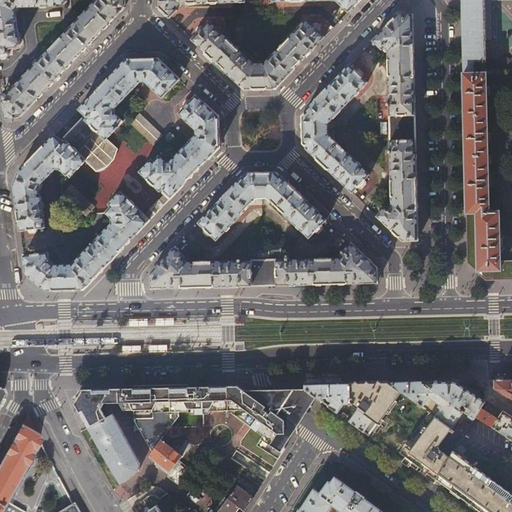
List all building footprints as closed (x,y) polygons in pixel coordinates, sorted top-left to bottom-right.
[(0,0),(0,58),(0,59),(6,58),(8,56),(7,54),(9,54),(9,50),(17,49),(20,45),(15,12),(19,7),(57,7),(57,4),(64,4),(67,1),(67,0),(0,0)] [(2,94),(5,119),(20,117),(28,109),(51,85),(76,58),(106,27),(125,8),(124,0),(97,0),(9,93),(2,94)] [(157,0),(158,7),(170,19),(177,10),(175,9),(180,4),(245,3),(244,0),(272,0),(272,2),(336,0),(348,13),(360,0),(157,0)] [(461,0),(463,74),(485,74),(485,70),(486,70),(484,0),(461,0)] [(377,216),(402,241),(417,240),(417,213),(416,164),(415,123),(414,92),(413,65),(413,28),(412,15),(397,15),(373,41),(384,52),(388,52),(389,103),(387,103),(387,106),(389,106),(390,151),(388,151),(388,153),(390,153),(391,205),(388,205),(377,216)] [(232,79),(244,90),(275,89),(298,65),(325,37),(319,32),(321,31),(321,27),(317,24),(314,24),(312,25),(306,19),(264,65),(253,65),(209,22),(204,28),(202,26),(200,26),(196,30),(196,33),(198,34),(192,40),(216,63),(232,79)] [(28,232),(31,233),(36,233),(37,230),(37,229),(45,228),(42,209),(44,207),(43,203),(41,202),(41,195),(39,195),(39,190),(40,190),(43,186),(42,185),(56,170),(57,172),(59,171),(61,169),(69,178),(86,161),(96,171),(106,167),(113,160),(117,149),(106,139),(123,122),(115,114),(115,108),(140,81),(146,81),(162,98),(180,80),(158,59),(127,60),(109,78),(91,97),(79,110),(85,115),(61,141),(55,135),(17,174),(14,185),(20,231),(28,230),(28,232)] [(303,146),(352,193),(358,187),(359,189),(362,189),(366,185),(366,182),(365,181),(370,175),(328,135),(328,124),(368,82),(362,77),(363,76),(363,73),(360,69),(356,69),(355,71),(350,65),(302,115),(303,146)] [(485,86),(485,74),(463,74),(468,245),(468,263),(486,280),(494,280),(511,279),(511,261),(500,261),(500,246),(502,246),(502,237),(499,238),(499,211),(489,212),(488,187),(491,187),(491,178),(488,179),(487,140),(489,140),(489,132),(487,132),(486,94),(488,94),(488,86),(485,86)] [(26,274),(45,290),(83,290),(122,249),(144,226),(189,180),(204,163),(219,148),(218,116),(196,96),(191,101),(189,100),(187,100),(183,104),(183,107),(185,108),(179,114),(196,130),(196,135),(171,163),(165,162),(159,157),(154,163),(151,161),(140,173),(165,196),(159,202),(158,201),(150,209),(151,210),(145,216),(121,193),(109,205),(112,207),(106,213),(112,218),(110,220),(110,222),(112,224),(72,265),(54,266),(54,263),(52,261),(50,262),(48,253),(29,255),(28,251),(24,251),(24,256),(26,274)] [(130,123),(154,145),(163,136),(139,114),(130,123)] [(211,234),(217,240),(257,198),(267,198),(309,238),(315,232),(316,233),(319,233),(322,230),(322,227),(321,226),(327,220),(288,183),(277,173),(246,174),(199,223),(205,228),(203,230),(204,232),(207,236),(210,236),(211,234)] [(63,194),(86,217),(95,208),(71,185),(63,194)] [(151,273),(151,288),(202,287),(241,286),(277,285),(318,284),(344,284),(377,283),(377,268),(351,244),(343,251),(342,250),(340,252),(342,253),(339,255),(340,259),(289,260),(289,259),(286,259),(286,261),(241,262),(241,260),(239,260),(239,262),(187,263),(187,259),(176,248),(151,273)] [(511,379),(494,380),(495,388),(511,399),(511,379)] [(431,381),(420,382),(459,409),(462,405),(471,411),(468,416),(473,419),(474,418),(484,402),(485,400),(456,381),(431,381)] [(356,383),(350,383),(350,404),(357,409),(372,421),(377,424),(381,427),(373,438),(387,449),(419,472),(434,483),(436,479),(440,472),(453,452),(463,436),(452,429),(388,382),(384,382),(376,383),(365,383),(356,383)] [(400,382),(388,382),(452,429),(464,412),(459,409),(420,382),(400,382)] [(347,383),(342,383),(306,384),(304,384),(304,389),(314,395),(315,397),(321,401),(324,397),(327,397),(327,399),(328,400),(329,401),(330,402),(327,405),(339,415),(341,412),(339,410),(343,404),(350,404),(350,383),(347,383)] [(304,384),(265,386),(270,390),(286,404),(293,411),(293,416),(294,424),(314,395),(304,389),(304,384)] [(78,411),(84,423),(101,414),(97,408),(94,403),(99,398),(116,399),(119,404),(122,410),(133,410),(229,410),(261,433),(255,443),(276,456),(278,453),(294,424),(293,416),(293,411),(286,404),(270,390),(265,386),(245,386),(202,386),(172,386),(142,387),(91,387),(77,387),(74,393),(71,398),(78,411)] [(493,405),(485,400),(484,402),(474,418),(491,428),(503,411),(493,405)] [(364,433),(372,421),(357,409),(349,422),(356,427),(364,433)] [(113,417),(108,410),(101,414),(84,423),(92,438),(101,452),(113,473),(117,481),(135,469),(138,461),(129,446),(113,417)] [(179,416),(178,410),(133,410),(133,419),(136,426),(142,439),(150,456),(179,416)] [(511,416),(503,411),(491,428),(511,441),(511,416)] [(76,511),(73,505),(60,511),(25,511),(7,502),(39,442),(38,439),(39,438),(27,415),(0,465),(0,511),(76,511)] [(161,441),(152,453),(150,456),(155,464),(168,474),(176,463),(191,444),(187,441),(178,452),(161,441)] [(511,511),(511,494),(453,452),(440,472),(436,479),(481,511),(511,511)] [(176,463),(168,474),(179,481),(187,471),(176,463)] [(383,511),(364,498),(365,497),(358,492),(357,493),(336,477),(332,483),(330,481),(321,493),(315,489),(309,497),(301,511),(299,510),(298,511),(327,511),(333,504),(344,511),(383,511)] [(218,511),(236,511),(240,507),(245,511),(250,505),(254,498),(238,485),(218,511)]
